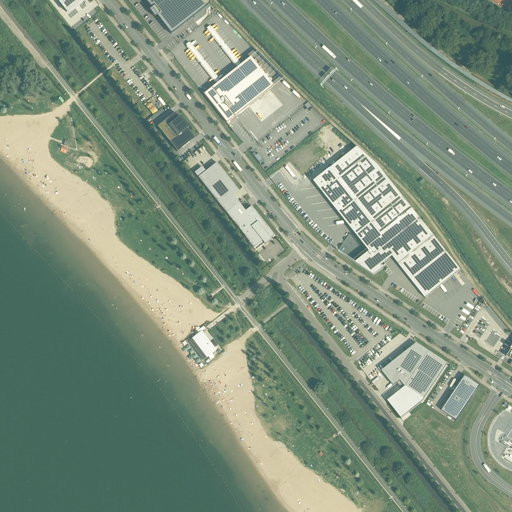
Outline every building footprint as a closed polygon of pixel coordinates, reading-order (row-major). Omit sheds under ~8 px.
[(56,0),(58,2),(61,4),(60,5),(66,12),(78,3),(81,0),(56,0)] [(126,0),(127,1),(127,0),(141,0),(150,11),(148,13),(153,20),(155,18),(170,36),(209,5),(204,0),(126,0)] [(211,105),(226,124),(235,117),(273,87),(270,83),(271,79),(267,78),(267,75),(263,74),(250,58),(240,66),(209,27),(206,30),(237,68),(219,82),(188,44),(185,46),(216,85),(212,88),(203,95),(211,105)] [(159,128),(176,150),(177,152),(195,138),(193,136),(187,129),(188,128),(180,117),(178,118),(176,115),(175,113),(157,127),(159,129),(159,128)] [(425,298),(426,298),(460,271),(461,272),(462,272),(462,271),(378,166),(357,147),(331,168),(316,180),(313,182),(314,182),(365,246),(367,249),(364,251),(353,261),(352,261),(355,263),(374,275),(383,268),(377,262),(382,258),(383,258),(386,255),(389,253),(392,257),(408,276),(425,298)] [(245,210),(244,210),(241,206),(239,203),(233,195),(238,191),(217,163),(206,172),(202,167),(194,173),(226,213),(237,227),(241,232),(255,250),(260,247),(264,244),(264,243),(270,239),(272,237),(274,236),(272,232),(266,225),(251,207),(251,206),(249,208),(245,211),(245,210)] [(393,386),(400,381),(404,386),(386,401),(401,419),(422,402),(447,364),(430,352),(416,343),(382,371),(393,386)] [(462,380),(461,380),(461,381),(459,384),(459,385),(457,388),(454,391),(454,392),(452,395),(448,400),(448,401),(446,404),(441,411),(453,419),(455,420),(456,420),(456,421),(480,386),(470,380),(465,376),(462,380)]
